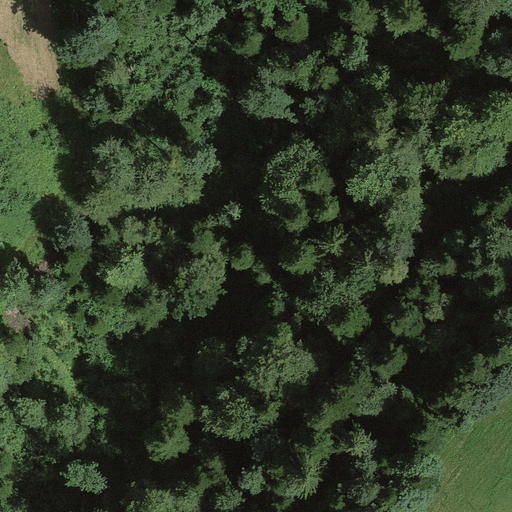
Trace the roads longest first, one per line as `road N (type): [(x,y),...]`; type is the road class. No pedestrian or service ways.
road 1 (track): [(211,511),(511,123)]
road 2 (track): [(64,0),(81,109),(79,163),(0,289)]
